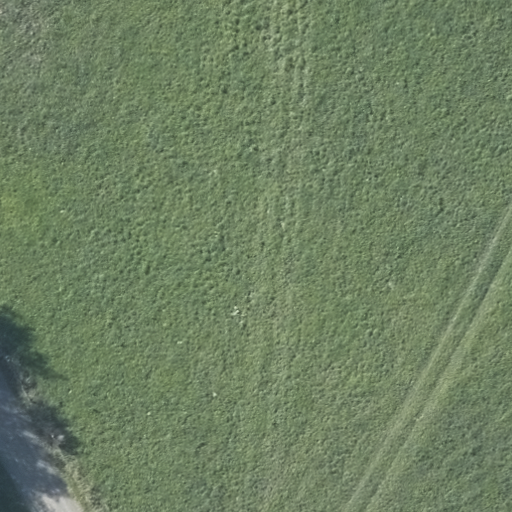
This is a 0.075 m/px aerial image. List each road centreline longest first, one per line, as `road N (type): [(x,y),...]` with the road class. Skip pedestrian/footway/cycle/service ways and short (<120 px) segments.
road 1 (track): [(204,511),(203,0)]
road 2 (track): [(74,511),(0,391)]
